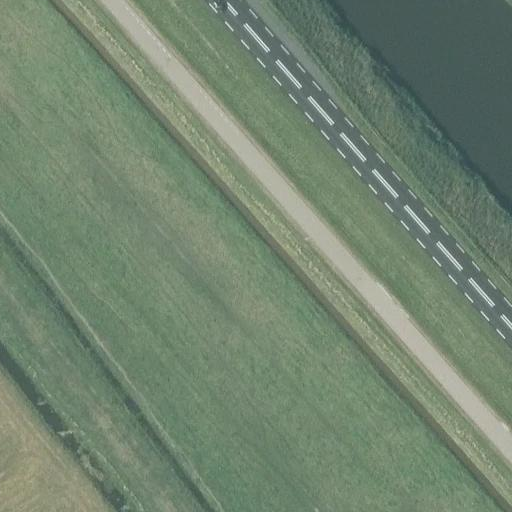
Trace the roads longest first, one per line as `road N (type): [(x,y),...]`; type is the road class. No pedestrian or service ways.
road 1 (unclassified): [(511,453),(110,0)]
road 2 (primary): [(511,327),(224,0)]
